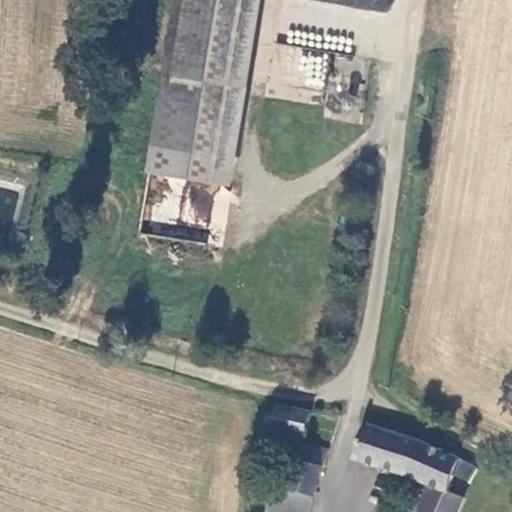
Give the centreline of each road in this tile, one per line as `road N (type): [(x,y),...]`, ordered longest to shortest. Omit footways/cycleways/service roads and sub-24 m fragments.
road 1 (unclassified): [(0,310),(195,372),(312,394),(350,383),(368,336)]
road 2 (unclassified): [(416,0),(368,336)]
